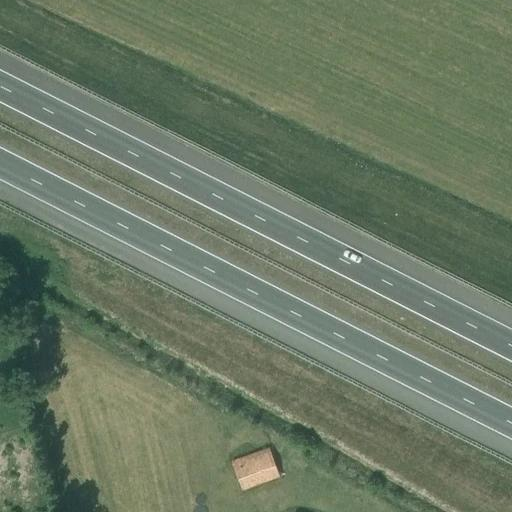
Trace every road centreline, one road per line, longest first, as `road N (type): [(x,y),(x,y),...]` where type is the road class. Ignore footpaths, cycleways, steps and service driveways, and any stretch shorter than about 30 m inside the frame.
road 1 (motorway): [(511,344),(0,77)]
road 2 (motorway): [(0,161),(511,419)]
